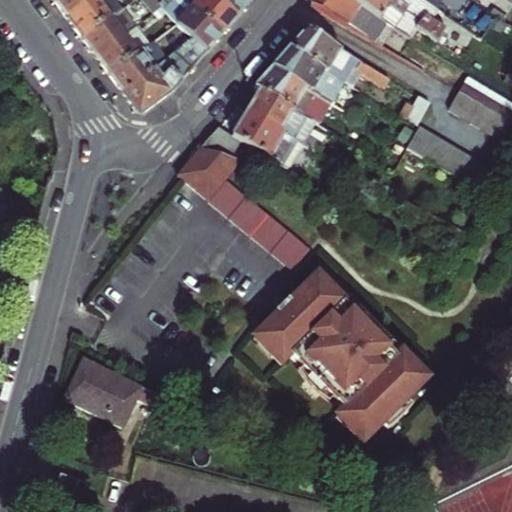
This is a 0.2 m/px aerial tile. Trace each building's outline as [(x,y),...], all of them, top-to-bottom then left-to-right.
[(58,0),(55,3),(70,22),(95,0),(58,0)] [(95,0),(70,22),(83,40),(117,15),(114,10),(108,14),(98,0),(95,0)] [(164,9),(156,0),(143,0),(156,15),(164,9)] [(224,37),(195,9),(185,0),(172,0),(164,9),(180,26),(195,41),(208,55),(224,37)] [(185,0),(195,9),(224,37),(238,20),(217,0),(185,0)] [(217,0),(238,20),(253,3),(250,0),(217,0)] [(387,36),(393,28),(346,0),(316,0),(310,8),(321,15),(336,23),(340,17),(366,33),(370,26),(387,36)] [(442,35),(384,0),(346,0),(393,28),(410,38),(416,29),(437,42),(442,35)] [(419,0),(384,0),(442,35),(445,29),(423,17),(431,7),(419,0)] [(464,0),(435,0),(455,12),(464,0)] [(117,15),(83,40),(97,59),(125,38),(115,25),(121,20),(117,15)] [(398,88),(305,33),(288,52),(352,90),(353,91),(363,77),(393,96),(398,88)] [(125,38),(97,59),(111,77),(139,57),(125,38)] [(173,95),(208,55),(195,41),(164,65),(124,95),(142,118),(173,95)] [(111,77),(124,95),(164,65),(151,47),(139,57),(111,77)] [(352,90),(288,52),(272,70),(323,100),(348,115),(353,106),(345,101),(352,90)] [(421,64),(416,70),(428,77),(432,70),(421,64)] [(323,100),(272,70),(252,92),(257,95),(309,123),(312,125),(318,116),(315,113),(323,100)] [(511,126),(457,94),(447,111),(501,144),(511,126)] [(245,115),(310,154),(316,143),(302,135),(309,123),(257,95),(245,115)] [(325,163),(310,154),(245,115),(231,138),(241,144),(282,168),(290,155),(320,172),(325,163)] [(418,129),(406,149),(474,190),(486,170),(418,129)] [(249,163),(241,144),(231,138),(218,131),(199,151),(184,176),(219,201),(249,163)] [(392,169),(377,160),(364,183),(380,191),(392,169)] [(375,201),(380,191),(364,183),(359,193),(375,201)] [(448,382),(333,269),(264,338),(298,371),(311,359),(361,407),(350,419),(381,450),(448,382)] [(85,363),(64,400),(123,429),(135,404),(172,422),(180,407),(85,363)]
